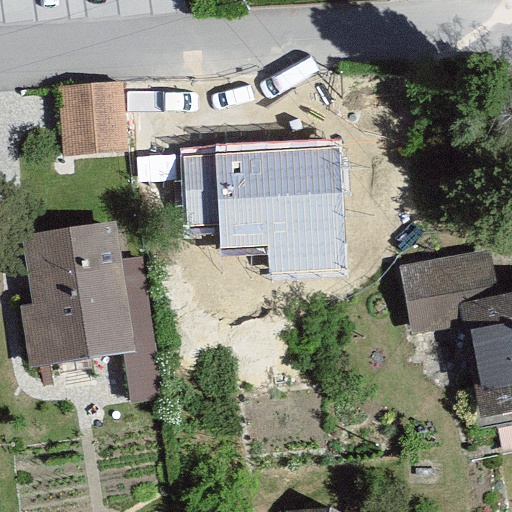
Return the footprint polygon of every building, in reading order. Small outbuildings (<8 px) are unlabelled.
[(126,74),(67,80),(75,151),(134,144),(126,74)] [(342,140),(181,151),(186,227),(221,225),(223,249),(267,246),(269,279),(351,273),(342,140)] [(116,222),(22,238),(33,304),(19,306),(29,371),(124,354),(136,352),(123,260),(116,222)] [(463,298),(500,292),(493,251),(401,265),(412,334),(467,326),(463,298)] [(124,354),(132,405),(164,400),(143,257),(123,260),(136,352),(124,354)] [(511,289),(500,292),(463,298),(467,326),(487,412),(511,407),(511,289)] [(312,498),(309,511),(375,511),(376,511),(312,498)]
